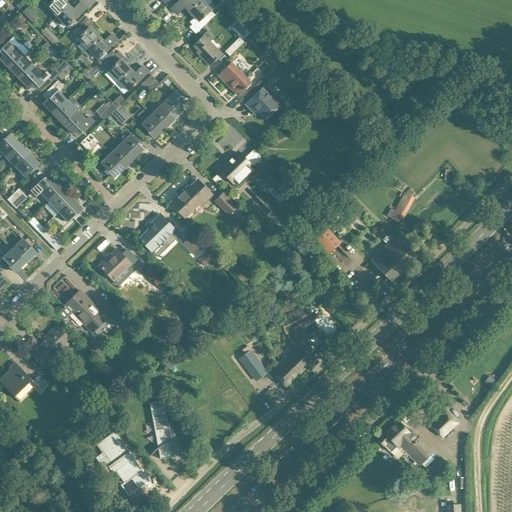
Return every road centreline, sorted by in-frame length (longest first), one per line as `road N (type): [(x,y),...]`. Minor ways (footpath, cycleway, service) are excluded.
road 1 (unclassified): [(159,511),(511,178)]
road 2 (primary): [(511,208),(197,511)]
road 3 (primary): [(232,511),(511,239)]
road 4 (unclassified): [(288,511),(496,303),(511,300)]
road 5 (residential): [(116,206),(208,113),(204,98),(109,0)]
road 6 (residential): [(116,206),(0,85)]
road 7 (residential): [(0,319),(116,206)]
road 8 (track): [(483,511),(479,426),(511,372)]
